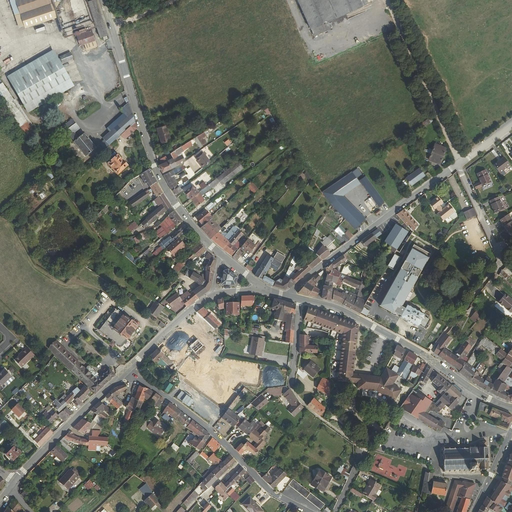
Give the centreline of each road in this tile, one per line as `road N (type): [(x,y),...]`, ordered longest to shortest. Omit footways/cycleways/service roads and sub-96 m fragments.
road 1 (residential): [(511,120),(289,294)]
road 2 (primary): [(111,26),(153,167),(220,254)]
road 3 (residential): [(307,511),(269,490),(204,424),(125,371)]
road 4 (primary): [(476,390),(373,326),(300,297)]
road 5 (track): [(387,0),(458,161)]
road 6 (tertiary): [(125,371),(13,483)]
